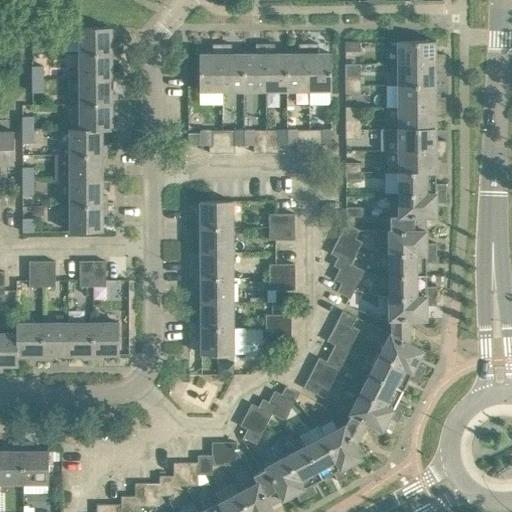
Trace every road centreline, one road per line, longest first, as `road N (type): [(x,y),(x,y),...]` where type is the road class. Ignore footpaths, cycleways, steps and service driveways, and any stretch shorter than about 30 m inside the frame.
road 1 (tertiary): [(495,224),(502,0)]
road 2 (residential): [(138,384),(152,352),(153,165)]
road 3 (residential): [(153,165),(149,52),(184,0)]
road 4 (tertiary): [(495,224),(485,362),(490,397)]
road 5 (residential): [(153,165),(308,163)]
road 6 (residential): [(0,394),(94,394),(138,384)]
road 7 (tertiary): [(511,362),(495,224)]
